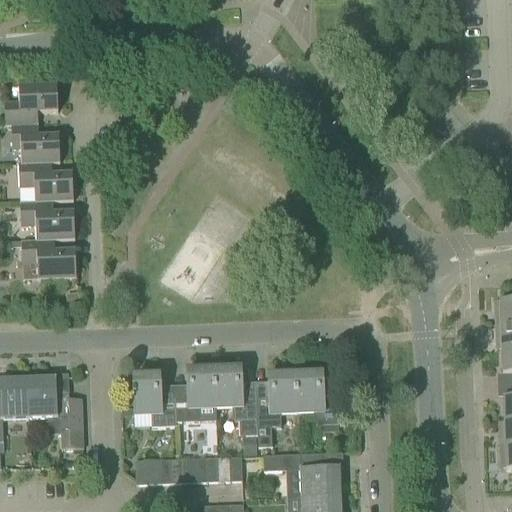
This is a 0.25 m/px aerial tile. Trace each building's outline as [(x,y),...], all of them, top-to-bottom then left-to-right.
[(10,130),(37,129),(37,116),(57,116),(56,89),(18,90),(18,106),(4,107),(4,130),(10,129),(10,130)] [(38,141),(37,129),(10,130),(11,152),(20,152),(21,168),(59,167),(58,140),(38,141)] [(59,167),(21,168),(18,169),(18,191),(19,207),(73,204),(72,179),(51,179),(51,167),(59,167)] [(21,245),(74,243),(73,217),(52,218),(52,206),(73,205),(73,204),(19,207),(20,229),(35,228),(36,243),(21,244),(21,245)] [(74,244),(74,243),(21,245),(22,268),(37,268),(37,284),(76,282),(75,256),(54,256),(53,244),(74,244)] [(500,329),(511,328),(511,303),(494,304),(495,320),(499,320),(500,329)] [(511,328),(500,329),(495,329),(495,345),(500,344),(501,353),(511,352),(511,328)] [(511,352),(501,353),(501,378),(511,377),(511,352)] [(219,375),(213,375),(214,411),(231,411),(231,424),(239,424),(240,440),(257,439),(255,423),(255,405),(242,405),(241,374),(235,374),(235,370),(219,370),(219,375)] [(214,411),(213,375),(209,375),(208,371),(185,372),(186,403),(173,403),(174,417),(175,426),(215,425),(214,411)] [(323,379),(295,380),(296,417),(313,416),(313,429),(338,428),(336,392),(335,392),(336,410),(324,411),(323,379)] [(280,417),(296,417),(295,380),(267,381),(268,404),(255,405),(255,423),(257,439),(257,452),(272,451),(271,431),(281,431),(280,417)] [(27,422),(48,422),(48,438),(60,437),(60,453),(82,452),(81,403),(69,403),(68,398),(56,398),(55,381),(26,383),(27,424),(27,422)] [(175,431),(175,426),(174,417),(161,417),(160,381),(132,382),(133,419),(152,418),(152,431),(175,431)] [(27,424),(26,383),(0,383),(0,445),(2,446),(2,425),(27,424)] [(511,424),(511,400),(502,400),(503,425),(511,424)] [(504,441),(504,449),(511,449),(511,424),(503,425),(498,425),(499,441),(504,441)] [(511,449),(504,449),(499,449),(500,465),(505,464),(505,473),(505,474),(511,473),(511,449)] [(322,458),(302,459),(264,460),(264,476),(301,474),(301,503),(340,501),(339,472),(322,472),(322,458)] [(217,485),(228,485),(228,461),(216,462),(217,485)] [(241,485),(241,461),(228,461),(228,485),(241,485)] [(194,486),(205,486),(204,462),(193,463),(194,486)] [(217,485),(216,462),(204,462),(205,486),(217,485)] [(158,488),(170,487),(169,463),(157,464),(158,488)] [(182,487),(180,463),(169,463),(170,487),(182,487)] [(182,487),(194,486),(193,463),(180,463),(182,487)] [(136,489),(147,488),(147,464),(135,465),(136,489)] [(157,464),(147,464),(147,488),(158,488),(157,464)] [(340,511),(340,501),(301,503),(301,511),(340,511)]
